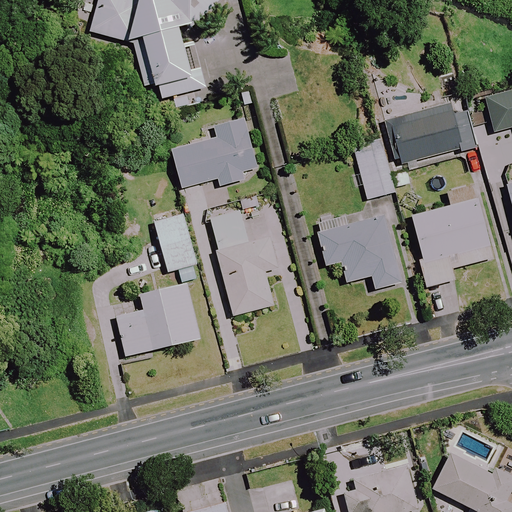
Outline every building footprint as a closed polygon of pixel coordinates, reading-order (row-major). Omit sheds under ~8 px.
[(98,0),(89,33),(126,43),(125,46),(131,45),(141,91),(157,87),(160,101),(206,89),(195,41),(183,44),(179,30),(195,26),(218,0),(98,0)] [(511,94),(466,106),(471,128),(489,124),(491,134),(511,129),(511,94)] [(387,120),(391,135),(387,136),(393,162),(396,162),(397,165),(473,149),(467,124),(463,103),(387,120)] [(178,193),(214,183),(216,189),(244,182),(242,175),(255,172),(241,122),(213,129),(215,139),(167,152),(178,193)] [(365,202),(411,190),(405,170),(388,175),(379,140),(351,148),(365,202)] [(489,260),(473,203),(408,221),(420,262),(416,263),(423,290),(452,282),(449,271),(489,260)] [(250,243),(243,212),(207,221),(229,317),(272,308),(264,276),(276,273),(268,239),(250,243)] [(166,273),(173,271),(178,286),(196,281),(191,266),(196,265),(181,216),(152,225),(166,273)] [(371,292),(396,286),(380,221),(315,237),(323,269),(338,265),(343,285),(368,279),(371,292)] [(197,341),(184,286),(138,297),(142,312),(114,319),(123,359),(197,341)] [(511,511),(511,508),(503,504),(511,486),(511,482),(491,472),(489,477),(449,457),(431,491),(467,509),(466,511),(511,511)] [(350,483),(353,491),(339,495),(344,511),(408,511),(416,510),(402,467),(350,483)]
